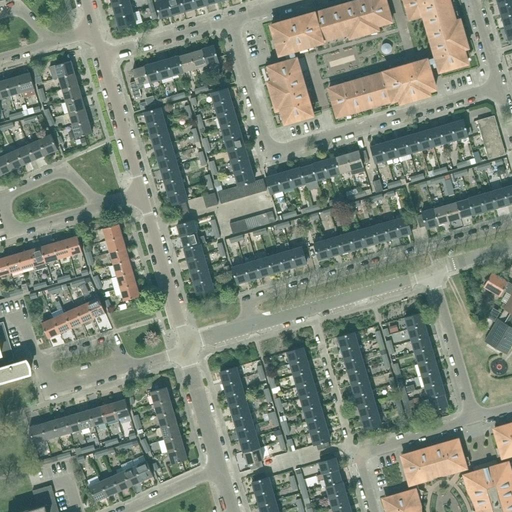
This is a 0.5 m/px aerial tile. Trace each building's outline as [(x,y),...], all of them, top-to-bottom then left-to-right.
[(160,18),(172,15),(167,0),(164,0),(156,2),(160,18)] [(167,0),(172,15),(184,11),(180,0),(167,0)] [(180,0),(184,11),(195,8),(192,0),(180,0)] [(192,0),(195,8),(207,5),(205,0),(192,0)] [(281,110),(285,123),(309,116),(305,103),(309,101),(294,50),(323,42),(348,34),(350,38),(351,38),(350,34),(357,32),(358,36),(370,32),(369,28),(376,26),(377,30),(379,30),(378,26),(391,22),(385,0),(359,0),(308,15),(307,14),(277,22),(277,24),(271,25),(280,55),(282,54),(284,62),(268,67),(272,80),(268,82),(268,83),(273,82),(275,89),(270,90),(274,102),(278,101),(280,108),(276,109),(276,111),(281,110)] [(383,73),(329,88),(337,117),(406,97),(407,101),(423,97),(422,93),(435,89),(430,69),(438,66),(439,71),(468,63),(464,49),(468,48),(466,41),(462,42),(460,36),(464,34),(464,33),(459,34),(457,27),(462,26),(460,19),(455,20),(449,0),(404,0),(409,16),(426,10),(440,60),(436,61),(435,57),(427,59),(421,61),(421,60),(389,69),(389,70),(383,72),(383,73)] [(502,17),(511,13),(511,1),(499,5),(502,17)] [(117,18),(132,13),(129,2),(113,6),(117,18)] [(120,29),(136,25),(132,13),(117,18),(120,29)] [(505,28),(511,26),(511,13),(502,17),(505,28)] [(207,65),(219,62),(214,46),(202,50),(207,65)] [(195,69),(207,65),(202,50),(191,53),(195,69)] [(184,72),(195,69),(191,53),(179,57),(184,72)] [(172,76),(184,72),(179,57),(168,60),(172,76)] [(161,79),(172,76),(168,60),(156,63),(161,79)] [(53,79),(59,78),(75,73),(71,61),(49,67),(53,79)] [(149,82),(161,79),(156,63),(144,67),(149,82)] [(134,98),(141,96),(139,90),(144,88),(143,84),(149,82),(144,67),(133,70),(136,82),(130,83),(134,98)] [(22,93),(34,89),(30,73),(17,77),(22,93)] [(62,90),(78,85),(75,73),(59,78),(62,90)] [(10,96),(22,93),(17,77),(5,80),(10,96)] [(0,98),(10,96),(5,80),(0,81),(0,98)] [(66,102),(82,97),(78,85),(62,90),(66,102)] [(215,105),(230,100),(227,88),(211,93),(215,105)] [(69,113),(85,109),(82,97),(66,102),(69,113)] [(218,116),(234,112),(230,100),(215,105),(218,116)] [(148,124),(164,120),(160,108),(144,112),(148,124)] [(73,125),(88,121),(85,109),(69,113),(73,125)] [(222,128),(237,123),(234,112),(218,116),(222,128)] [(481,134),(498,129),(494,116),(477,121),(481,134)] [(151,136),(167,131),(164,120),(148,124),(151,136)] [(470,128),(466,129),(463,120),(452,124),(456,139),(468,136),(468,135),(472,134),(470,128)] [(76,138),(92,133),(88,121),(73,125),(76,138)] [(225,140),(241,135),(237,123),(222,128),(225,140)] [(445,143),(456,139),(452,124),(440,127),(445,143)] [(433,146),(445,143),(440,127),(428,131),(433,146)] [(484,147),(502,142),(498,129),(481,134),(484,147)] [(155,147),(170,143),(167,131),(151,136),(155,147)] [(421,150),(433,146),(428,131),(417,134),(421,150)] [(410,153),(421,150),(417,134),(405,137),(410,153)] [(46,155),(58,150),(51,135),(39,140),(46,155)] [(228,151),(244,147),(241,135),(225,140),(228,151)] [(398,156),(410,153),(405,137),(394,141),(398,156)] [(35,160),(46,155),(39,140),(28,145),(35,160)] [(387,160),(398,156),(394,141),(382,144),(387,160)] [(488,160),(506,155),(502,142),(484,147),(488,160)] [(158,159),(174,154),(170,143),(155,147),(158,159)] [(375,163),(387,160),(382,144),(370,147),(375,163)] [(23,165),(35,160),(28,145),(17,150),(23,165)] [(232,163),(247,158),(244,147),(228,151),(232,163)] [(12,170),(23,165),(17,150),(5,155),(12,170)] [(363,166),(363,164),(359,153),(359,151),(347,154),(351,170),(363,166)] [(363,164),(369,163),(365,151),(359,153),(363,164)] [(161,171),(177,166),(174,154),(158,159),(161,171)] [(340,173),(351,170),(347,154),(335,158),(340,173)] [(0,174),(0,175),(12,170),(5,155),(0,157),(0,174)] [(235,174),(251,170),(247,158),(232,163),(235,174)] [(328,177),(340,173),(335,158),(324,161),(328,177)] [(317,180),(328,177),(324,161),(312,164),(317,180)] [(305,183),(317,180),(312,164),(301,168),(305,183)] [(165,182),(180,178),(177,166),(161,171),(165,182)] [(294,187),(305,183),(301,168),(289,171),(294,187)] [(239,186),(240,186),(246,184),(251,182),(254,181),(251,170),(235,174),(239,186)] [(282,190),(294,187),(289,171),(278,175),(282,190)] [(270,194),(282,190),(278,175),(266,178),(270,194)] [(168,194),(184,189),(180,178),(165,182),(168,194)] [(260,193),(266,191),(263,179),(257,181),(260,193)] [(376,193),(383,191),(380,180),(372,182),(376,193)] [(255,194),(260,193),(257,181),(254,181),(251,182),(255,194)] [(249,196),(255,194),(251,182),(246,184),(249,196)] [(244,197),(249,196),(246,184),(240,186),(244,197)] [(238,199),(244,197),(240,186),(239,186),(234,187),(238,199)] [(507,204),(511,203),(511,186),(503,189),(507,204)] [(232,201),(238,199),(234,187),(229,189),(232,201)] [(172,206),(174,205),(185,202),(187,201),(184,189),(168,194),(172,206)] [(227,202),(232,201),(229,189),(223,190),(227,202)] [(496,208),(507,204),(503,189),(491,192),(496,208)] [(221,204),(227,202),(223,190),(217,192),(221,204)] [(484,211),(496,208),(491,192),(480,196),(484,211)] [(204,202),(216,199),(215,193),(203,196),(204,202)] [(473,215),(484,211),(480,196),(468,199),(473,215)] [(206,208),(218,205),(216,199),(204,202),(206,208)] [(461,218),(473,215),(468,199),(457,202),(461,218)] [(175,211),(187,207),(185,202),(174,205),(175,211)] [(450,221),(461,218),(457,202),(445,206),(450,221)] [(438,225),(450,221),(445,206),(433,209),(438,224),(438,225)] [(177,216),(189,213),(187,207),(175,211),(177,216)] [(438,225),(438,224),(433,209),(422,212),(422,214),(425,224),(426,226),(426,228),(438,225)] [(270,223),(275,221),(272,210),(267,212),(270,223)] [(265,224),(270,223),(267,212),(261,214),(265,224)] [(321,223),(319,218),(318,213),(311,215),(312,220),(316,219),(317,224),(321,223)] [(259,226),(265,224),(261,214),(256,215),(259,224),(259,226)] [(426,226),(425,224),(422,214),(416,216),(420,228),(426,226)] [(259,226),(259,224),(256,215),(251,217),(253,224),(254,228),(259,226)] [(254,228),(253,224),(251,217),(246,218),(248,224),(249,229),(254,228)] [(411,232),(411,231),(407,219),(407,217),(395,220),(400,236),(411,232)] [(417,229),(415,224),(413,217),(407,219),(411,231),(417,229)] [(249,229),(248,224),(246,218),(241,220),(244,231),(249,229)] [(196,232),(194,224),(193,220),(177,225),(181,237),(196,232)] [(239,232),(244,231),(241,220),(235,221),(239,232)] [(388,239),(400,236),(395,220),(383,224),(384,224),(388,239)] [(235,221),(230,223),(233,234),(239,232),(235,221)] [(106,241),(122,236),(119,224),(103,229),(106,241)] [(388,239),(384,224),(383,224),(372,227),(376,243),(388,239)] [(365,246),(376,243),(372,227),(360,230),(365,246)] [(353,249),(365,246),(360,230),(349,234),(353,249)] [(184,248),(200,244),(205,242),(204,238),(199,239),(196,232),(181,237),(184,248)] [(342,253),(337,237),(336,233),(331,235),(332,239),(326,241),(330,256),(342,253)] [(342,253),(353,249),(349,234),(337,237),(342,253)] [(70,256),(82,252),(77,236),(65,240),(70,256)] [(110,253),(126,249),(122,236),(106,241),(110,253)] [(58,259),(70,256),(65,240),(54,243),(58,259)] [(318,260),(330,256),(326,241),(314,244),(318,260)] [(46,262),(58,259),(54,243),(42,246),(46,262)] [(188,260),(203,255),(200,244),(184,248),(188,260)] [(34,266),(46,262),(42,246),(30,250),(34,266)] [(295,266),(307,263),(302,247),(290,251),(295,266)] [(113,265),(129,260),(126,249),(110,253),(113,265)] [(22,269),(34,266),(30,250),(18,253),(22,269)] [(283,270),(295,266),(290,251),(279,254),(283,270)] [(10,273),(22,269),(18,253),(5,257),(10,273)] [(272,273),(283,270),(279,254),(267,258),(272,273)] [(191,272),(207,267),(203,255),(188,260),(191,272)] [(0,275),(10,273),(5,257),(0,258),(0,275)] [(260,277),(272,273),(267,258),(256,261),(260,277)] [(117,277),(133,272),(129,260),(113,265),(117,277)] [(249,280),(260,277),(256,261),(244,264),(249,280)] [(237,283),(249,280),(244,264),(232,268),(237,283)] [(194,283),(210,278),(207,267),(191,272),(194,283)] [(120,289),(136,284),(133,272),(117,277),(120,289)] [(506,292),(511,295),(511,294),(511,284),(492,273),(488,280),(486,280),(484,284),(485,285),(484,287),(500,296),(504,288),(506,289),(506,292)] [(198,295),(213,290),(210,278),(194,283),(198,295)] [(23,280),(26,289),(32,287),(29,279),(23,280)] [(124,301),(140,296),(136,284),(120,289),(115,290),(116,296),(122,294),(124,301)] [(511,294),(511,295),(506,306),(501,313),(485,341),(507,354),(510,348),(511,345),(511,294)] [(94,318),(105,313),(99,298),(87,303),(94,318)] [(82,323),(94,318),(87,303),(76,308),(82,323)] [(71,328),(82,323),(76,308),(64,313),(71,328)] [(487,319),(494,324),(500,314),(493,310),(487,319)] [(60,333),(71,328),(64,313),(53,318),(60,333)] [(408,330),(424,325),(421,313),(405,318),(408,330)] [(48,338),(60,333),(53,318),(41,323),(48,338)] [(5,329),(3,322),(0,322),(0,381),(27,374),(27,373),(24,362),(24,361),(14,364),(12,358),(14,358),(14,357),(13,357),(5,329)] [(412,341),(428,337),(424,325),(408,330),(412,341)] [(342,349),(357,345),(354,333),(338,337),(342,349)] [(415,353),(431,348),(428,337),(412,341),(415,353)] [(345,361),(361,356),(357,345),(342,349),(345,361)] [(291,364),(306,359),(303,347),(287,352),(291,364)] [(419,364),(434,360),(431,348),(415,353),(419,364)] [(348,372),(364,368),(361,356),(345,361),(348,372)] [(294,375),(310,371),(306,359),(291,364),(294,375)] [(422,376),(438,371),(434,360),(419,364),(422,376)] [(224,383),(239,379),(236,367),(220,372),(224,383)] [(352,384),(367,379),(364,368),(348,372),(352,384)] [(297,387),(313,382),(310,371),(294,375),(297,387)] [(425,387),(441,383),(438,371),(422,376),(425,387)] [(227,395),(243,390),(239,379),(224,383),(227,395)] [(355,395),(371,391),(367,379),(352,384),(355,395)] [(301,399),(316,394),(313,382),(297,387),(301,399)] [(429,399),(445,394),(441,383),(425,387),(429,399)] [(154,404),(170,399),(166,387),(150,392),(154,404)] [(230,406),(246,402),(243,390),(227,395),(230,406)] [(359,407),(374,402),(371,391),(355,395),(359,407)] [(304,410),(320,405),(316,394),(301,399),(304,410)] [(432,411),(448,406),(445,394),(429,399),(432,411)] [(118,419),(130,416),(125,399),(113,403),(118,419)] [(157,416),(173,411),(170,399),(154,404),(157,416)] [(234,418),(249,413),(246,402),(230,406),(234,418)] [(362,419),(378,414),(374,402),(359,407),(362,419)] [(106,422),(118,419),(113,403),(101,406),(106,422)] [(307,422),(323,417),(320,405),(304,410),(307,422)] [(105,423),(106,422),(101,406),(89,410),(94,426),(99,424),(101,430),(107,428),(105,423)] [(82,429),(94,426),(89,410),(77,413),(82,429)] [(161,428),(177,423),(173,411),(157,416),(161,428)] [(70,433),(82,429),(77,413),(65,417),(70,433)] [(237,430),(253,425),(249,413),(234,418),(237,430)] [(365,430),(381,426),(378,414),(362,419),(365,430)] [(58,436),(70,433),(65,417),(53,420),(58,436)] [(311,433),(326,429),(323,417),(307,422),(311,433)] [(46,440),(58,436),(53,420),(42,424),(46,440)] [(164,440),(180,435),(177,423),(161,428),(164,440)] [(495,432),(502,457),(511,453),(511,423),(501,427),(502,430),(495,432)] [(34,443),(46,440),(42,424),(29,427),(34,443)] [(240,441),(256,437),(253,425),(237,430),(240,441)] [(314,445),(316,445),(328,441),(330,441),(326,429),(311,433),(314,445)] [(168,452),(184,447),(180,435),(164,440),(168,452)] [(244,453),(260,448),(256,437),(240,441),(244,453)] [(318,450),(330,447),(328,441),(316,445),(318,450)] [(452,445),(451,441),(408,454),(409,458),(402,459),(409,484),(410,484),(412,491),(387,498),(389,504),(386,505),(387,511),(416,511),(416,509),(420,508),(415,490),(419,489),(417,482),(425,479),(424,477),(450,469),(450,470),(451,472),(466,467),(459,443),(452,445)] [(172,464),(187,459),(184,447),(168,452),(172,464)] [(103,456),(116,452),(114,448),(101,451),(103,456)] [(247,465),(249,464),(261,461),(263,460),(260,448),(244,453),(247,465)] [(333,458),(331,453),(331,452),(319,456),(321,462),(333,458)] [(321,462),(319,462),(323,474),(338,469),(335,458),(333,458),(321,462)] [(142,481),(153,476),(146,461),(135,466),(142,481)] [(251,470),(263,466),(261,461),(249,464),(251,470)] [(499,465),(498,461),(474,468),(475,472),(464,475),(468,488),(473,487),(477,502),(474,503),(476,511),(511,511),(511,491),(511,492),(507,477),(511,475),(508,463),(499,465)] [(130,486),(142,481),(135,466),(124,471),(130,486)] [(130,486),(124,471),(122,468),(116,470),(118,474),(112,476),(119,491),(130,486)] [(338,469),(323,474),(326,485),(342,481),(338,469)] [(254,481),(266,478),(264,472),(252,475),(254,481)] [(108,496),(119,491),(112,476),(101,481),(108,496)] [(256,493),(271,489),(268,477),(266,478),(254,481),(252,482),(256,493)] [(96,502),(108,496),(101,481),(89,486),(96,502)] [(342,481),(326,485),(329,497),(345,493),(342,481)] [(53,492),(51,485),(32,491),(35,498),(38,507),(20,511),(58,511),(53,492)] [(259,505),(275,500),(271,489),(256,493),(259,505)] [(305,504),(310,503),(306,491),(302,493),(304,499),(305,504)] [(345,493),(329,497),(333,509),(348,504),(345,493)] [(261,511),(278,511),(275,500),(259,505),(261,511)]
